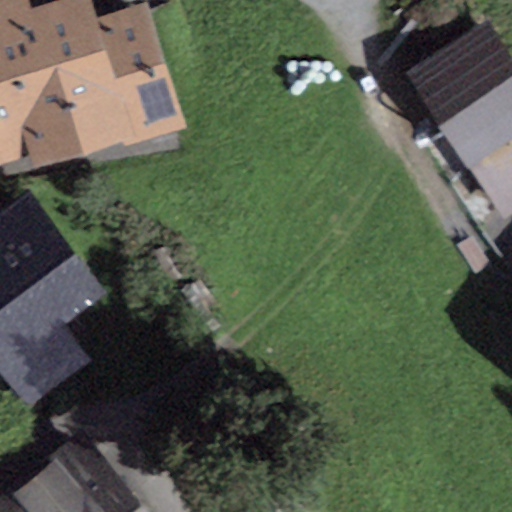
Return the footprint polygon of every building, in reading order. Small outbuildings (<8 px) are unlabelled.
[(0,0),(0,140),(38,129),(42,140),(141,110),(145,122),(174,113),(142,9),(92,24),(84,0),(69,0),(26,13),(21,0),(0,0)] [(421,70),(477,155),(511,132),(511,61),(489,26),(421,70)] [(89,282),(27,200),(0,220),(0,325),(37,375),(77,343),(52,310),(89,282)] [(0,510),(1,511),(137,511),(79,441),(0,508),(0,510)] [(268,511),(301,511),(293,472),(261,479),(268,511)]
